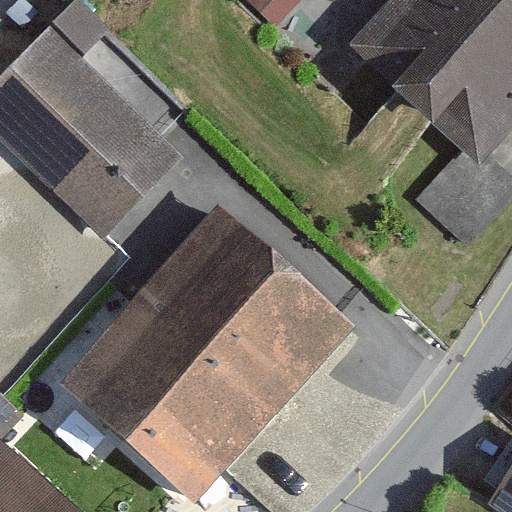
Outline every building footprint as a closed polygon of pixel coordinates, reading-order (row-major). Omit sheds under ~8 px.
[(253,0),(276,20),(294,0),(253,0)] [(511,0),(379,0),(341,43),(373,70),(359,87),(403,126),(417,109),(469,155),(511,105),(511,0)] [(41,24),(0,66),(0,140),(103,239),(181,159),(41,24)] [(209,210),(54,397),(187,507),(342,321),(209,210)] [(511,511),(511,459),(485,500),(504,511),(511,511)] [(0,504),(0,511),(52,511),(19,486),(0,504)]
